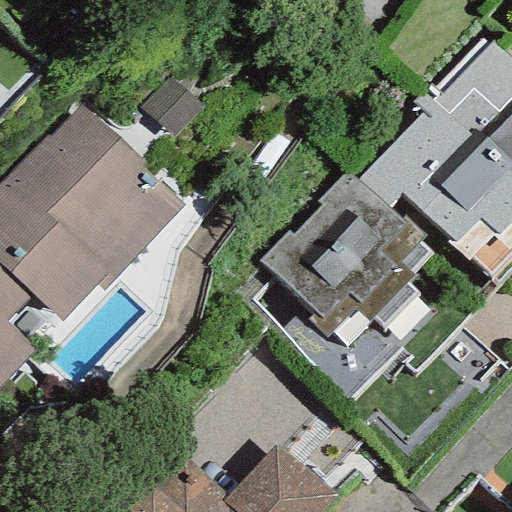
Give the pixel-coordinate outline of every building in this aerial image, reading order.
[(511,59),(492,41),(435,101),(468,133),(475,125),(511,160),(511,59)] [(165,84),(142,109),(174,138),(197,114),(165,84)] [(435,101),(423,92),(410,103),(422,112),(360,172),(391,201),(399,193),(498,280),(511,266),(511,160),(475,125),(468,133),(435,101)] [(0,387),(94,285),(102,293),(182,206),(77,102),(0,185),(0,387)] [(405,222),(345,169),(258,262),(313,311),(306,316),(327,335),(329,331),(346,344),(371,317),(383,327),(417,291),(404,281),(414,274),(411,272),(430,249),(418,240),(425,233),(409,218),(405,222)] [(272,443),(225,498),(172,449),(112,511),(321,511),(336,496),(272,443)]
